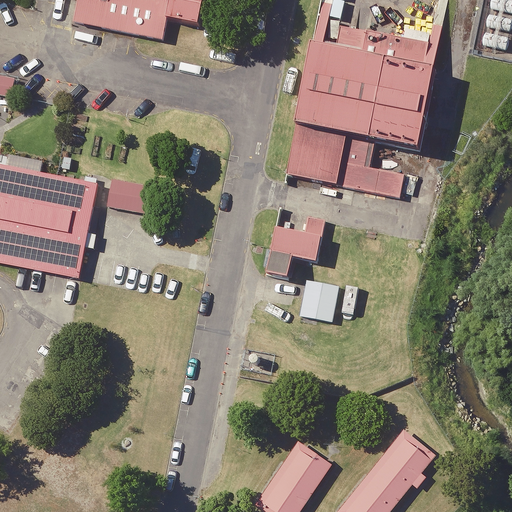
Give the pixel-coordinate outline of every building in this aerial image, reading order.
[(80,0),(75,25),(164,42),(167,30),(156,28),(161,1),(172,3),(168,22),(201,28),(206,0),(80,0)] [(511,33),(511,18),(502,17),(503,12),(511,13),(511,0),(487,0),(486,8),(497,10),(496,14),(485,12),(482,25),(494,28),(493,33),(481,30),(478,45),(509,52),(511,38),(499,36),(500,31),(511,33)] [(448,81),(319,52),(302,128),(432,156),(448,81)] [(17,81),(0,77),(0,96),(8,99),(13,100),(17,81)] [(342,140),(292,128),(282,171),(396,197),(402,172),(368,165),(372,149),(341,142),(342,140)] [(0,265),(80,281),(86,250),(95,251),(98,236),(90,235),(99,186),(42,175),(44,163),(10,156),(8,168),(0,166),(0,265)] [(63,170),(71,172),(73,160),(65,158),(63,170)] [(152,216),(157,188),(114,181),(109,209),(152,216)] [(332,238),(281,227),(273,261),(325,272),(332,238)] [(346,289),(310,281),(301,321),(337,328),(346,289)] [(397,511),(439,459),(407,434),(345,511),(397,511)] [(306,511),(335,466),(301,445),(260,511),(306,511)]
